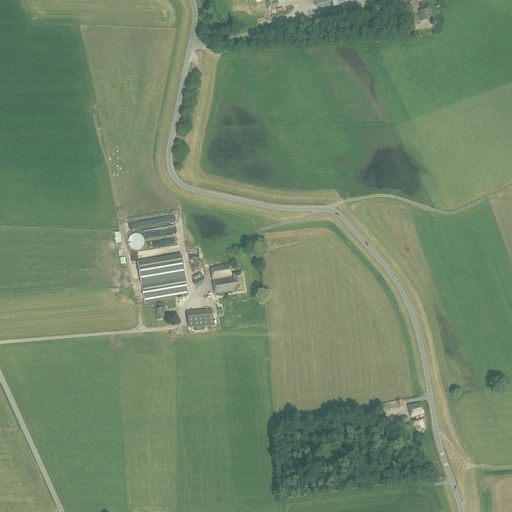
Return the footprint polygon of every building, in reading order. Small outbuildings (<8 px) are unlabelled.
[(419,13),(419,15),(420,21),(426,20),(431,20),(430,10),(427,10),(419,11),(419,13)] [(280,21),(291,14),(290,12),(279,19),(280,21)] [(128,239),(128,240),(128,241),(128,242),(128,243),(128,244),(129,244),(129,245),(129,246),(130,246),(130,247),(131,248),(132,248),(132,249),(133,249),(134,249),(134,250),(135,250),(136,250),(137,250),(138,250),(138,249),(139,249),(140,249),(141,249),(141,248),(142,248),(142,247),(143,247),(143,246),(143,245),(144,245),(144,244),(144,243),(144,242),(144,241),(144,240),(144,239),(144,238),(143,238),(143,237),(143,236),(142,236),(142,235),(141,235),(140,235),(140,234),(139,234),(138,234),(138,233),(137,233),(136,233),(135,233),(135,234),(134,234),(133,234),(132,234),(132,235),(131,235),(131,236),(130,236),(130,237),(129,237),(129,238),(129,239),(128,239)] [(189,296),(182,256),(182,254),(138,262),(138,264),(145,303),(189,296)] [(212,280),(232,277),(230,264),(210,267),(212,280)] [(192,277),(194,281),(193,282),(195,287),(205,282),(200,273),(192,277)] [(233,277),(236,291),(236,292),(245,291),(242,273),(233,274),(233,277)] [(215,295),(236,291),(233,277),(213,281),(215,295)] [(166,307),(156,309),(158,320),(165,318),(164,311),(166,311),(166,307)] [(379,408),(379,411),(403,407),(401,400),(380,405),(381,407),(379,408)] [(421,403),(409,406),(411,417),(424,413),(421,403)] [(400,417),(401,423),(408,422),(406,415),(400,417)]
